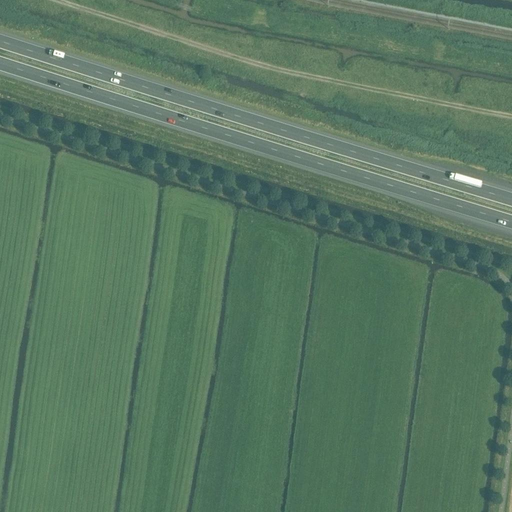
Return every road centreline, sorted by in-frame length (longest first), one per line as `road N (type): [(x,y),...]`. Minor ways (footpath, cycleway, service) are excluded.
road 1 (trunk): [(511,200),(0,41)]
road 2 (trunk): [(0,63),(511,221)]
road 3 (track): [(511,117),(265,66),(49,0)]
